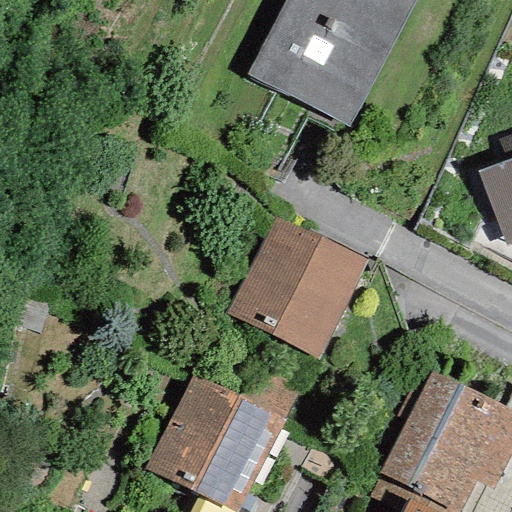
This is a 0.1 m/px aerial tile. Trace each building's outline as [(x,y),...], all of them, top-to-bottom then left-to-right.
[(348,126),(413,0),(283,0),(245,73),(348,126)] [(511,135),(497,141),(505,161),(476,172),(503,245),(511,242),(511,135)] [(318,360),(366,260),(273,216),(225,316),(318,360)] [(367,497),(396,511),(400,511),(408,498),(434,511),(460,511),(475,482),(491,490),(511,449),(511,410),(432,370),(367,497)] [(232,511),(235,511),(284,420),(194,373),(145,467),(196,493),(232,511)] [(232,511),(196,493),(187,511),(232,511)] [(400,511),(434,511),(408,498),(400,511)]
